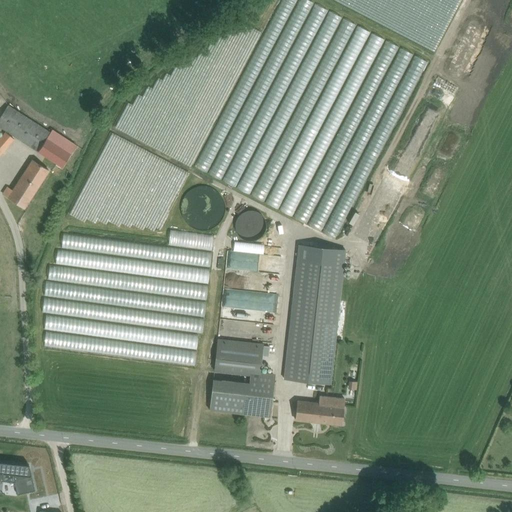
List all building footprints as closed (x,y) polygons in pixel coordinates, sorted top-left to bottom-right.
[(427,61),(307,0),(280,0),(195,167),(336,239),(427,61)] [(64,156),(74,139),(52,126),(50,129),(8,104),(0,117),(0,121),(14,130),(1,151),(15,158),(27,138),(40,146),(41,143),(64,156)] [(25,209),(50,170),(33,159),(13,190),(7,186),(2,194),(25,209)] [(208,249),(208,234),(164,231),(163,246),(208,249)] [(501,240),(504,234),(406,233),(396,255),(404,258),(401,258),(422,268),(427,268),(426,269),(433,272),(437,273),(437,275),(438,276),(448,276),(463,244),(466,244),(466,240),(476,240),(478,234),(483,234),(483,243),(481,248),(486,250),(486,241),(490,241),(495,244),(501,244),(501,240)] [(52,266),(45,266),(44,280),(83,281),(83,268),(110,269),(111,254),(115,254),(115,245),(104,245),(104,239),(58,238),(58,250),(52,249),(52,266)] [(119,255),(129,254),(129,245),(119,245),(119,255)] [(221,249),(217,306),(269,310),(272,273),(225,269),(226,260),(230,260),(231,250),(221,249)] [(148,276),(202,283),(204,268),(206,252),(194,250),(194,254),(159,250),(158,257),(160,257),(159,264),(126,260),(119,260),(118,269),(148,273),(148,276)] [(344,264),(293,258),(281,380),(331,386),(344,264)] [(201,285),(141,279),(140,286),(158,288),(158,294),(200,298),(201,285)] [(93,287),(42,283),(41,295),(92,299),(93,287)] [(155,298),(154,310),(195,314),(197,302),(155,298)] [(47,313),(83,317),(84,311),(91,312),(92,308),(84,307),(84,304),(40,299),(39,309),(48,310),(47,313)] [(218,310),(218,336),(231,336),(232,310),(218,310)] [(190,349),(195,319),(158,313),(157,323),(168,325),(167,333),(158,332),(158,337),(166,339),(165,345),(190,349)] [(40,328),(80,330),(80,319),(40,317),(40,328)] [(41,345),(79,348),(79,336),(74,336),(74,340),(64,339),(64,337),(42,336),(41,345)] [(163,361),(188,363),(188,350),(163,349),(163,361)] [(210,411),(272,417),(277,374),(253,372),(251,383),(214,379),(210,411)] [(343,378),(343,387),(351,387),(351,378),(343,378)] [(297,421),(343,426),(347,398),(319,395),(319,402),(300,399),(297,421)] [(35,491),(29,465),(0,461),(0,480),(15,482),(18,495),(35,491)]
